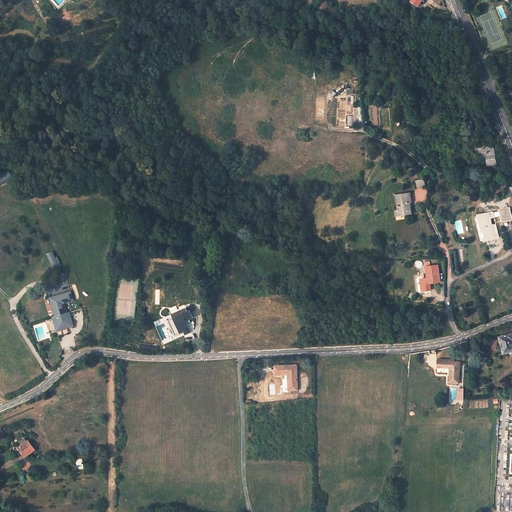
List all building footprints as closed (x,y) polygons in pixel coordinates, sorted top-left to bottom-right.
[(496,148),(489,149),(489,150),(485,150),(485,157),(488,157),(489,167),(498,166),(496,148)] [(425,186),(424,179),(415,181),(417,188),(425,186)] [(407,199),(402,199),(402,215),(410,215),(410,211),(414,212),(414,207),(412,207),(412,204),(416,204),(416,193),(407,194),(407,199)] [(508,209),(500,211),(502,221),(511,218),(508,209)] [(492,214),(480,218),(485,241),(498,238),(495,226),(492,226),(491,219),(493,219),(492,214)] [(54,251),(47,254),(53,268),(61,265),(58,257),(56,257),(54,251)] [(429,266),(425,267),(426,278),(419,279),(420,291),(430,290),(429,283),(432,283),(438,282),(435,266),(429,266)] [(50,301),(47,302),(52,315),(50,315),(55,329),(70,324),(66,311),(64,311),(58,294),(49,297),(50,301)] [(186,308),(170,315),(174,326),(179,325),(183,336),(191,333),(186,322),(193,319),(190,311),(188,312),(186,308)] [(511,336),(511,334),(497,338),(498,344),(500,343),(503,353),(511,350),(511,347),(511,345),(509,340),(511,339),(511,336)] [(449,385),(458,385),(459,364),(453,363),(454,362),(437,361),(437,374),(449,374),(449,385)] [(296,365),(276,365),(276,374),(288,374),(289,389),(296,389),(296,365)] [(20,446),(15,450),(16,452),(18,451),(21,455),(22,454),(25,456),(34,449),(27,441),(26,442),(24,439),(19,442),(22,445),(20,446)]
